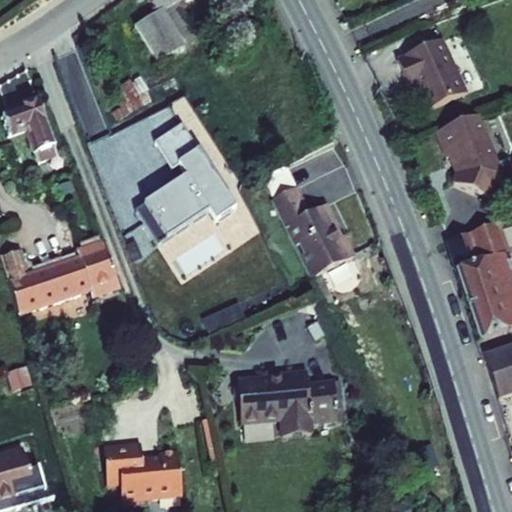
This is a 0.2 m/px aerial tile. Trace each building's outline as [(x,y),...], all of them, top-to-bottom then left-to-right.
[(179,6),(174,0),(145,0),(156,17),(160,14),(176,38),(193,27),(181,9),(179,6)] [(184,3),(189,0),(174,0),(179,6),(181,9),(183,8),(184,3)] [(158,66),(184,50),(176,38),(160,14),(156,17),(135,29),(158,66)] [(176,38),(184,50),(197,41),(195,37),(197,36),(195,33),(197,33),(193,27),(176,38)] [(433,37),(387,58),(400,87),(406,85),(417,109),(457,91),(433,37)] [(38,165),(57,158),(26,72),(0,87),(0,93),(8,116),(2,118),(9,138),(26,132),(38,165)] [(139,83),(133,87),(140,98),(146,95),(139,83)] [(133,87),(131,84),(112,96),(120,110),(140,98),(133,87)] [(152,103),(146,95),(140,98),(120,110),(111,115),(117,123),(152,103)] [(469,114),(426,130),(436,156),(439,155),(446,172),(442,180),(444,183),(480,199),(492,173),(469,114)] [(241,209),(182,122),(156,139),(184,181),(137,212),(159,246),(209,212),(217,225),(241,209)] [(70,186),(57,190),(60,199),(73,194),(70,186)] [(335,227),(325,207),(309,215),(296,188),(272,200),(312,280),(316,278),(330,306),(335,304),(321,275),(354,259),(343,238),(338,240),(332,228),(335,227)] [(511,291),(487,223),(437,240),(470,339),(511,324),(511,291)] [(119,292),(102,246),(77,254),(79,262),(28,279),(20,257),(1,264),(19,317),(90,293),(93,300),(119,292)] [(299,314),(314,317),(316,306),(302,303),(299,314)] [(507,345),(475,357),(488,397),(511,388),(511,348),(509,350),(507,345)] [(31,385),(26,371),(8,377),(12,391),(31,385)] [(281,424),(282,441),(311,439),(310,428),(337,426),(334,386),(307,388),(306,378),(293,379),(293,382),(281,383),(280,380),(237,384),(240,422),(258,421),(259,426),(281,424)] [(340,385),(334,386),(337,426),(343,426),(340,385)] [(181,500),(178,454),(159,456),(159,459),(149,460),(149,465),(142,465),(140,446),(103,449),(107,489),(120,488),(122,509),(138,508),(138,503),(181,500)] [(437,469),(430,449),(414,455),(420,475),(437,469)] [(0,504),(34,495),(23,454),(0,460),(0,504)] [(408,511),(402,498),(387,505),(390,511),(408,511)]
